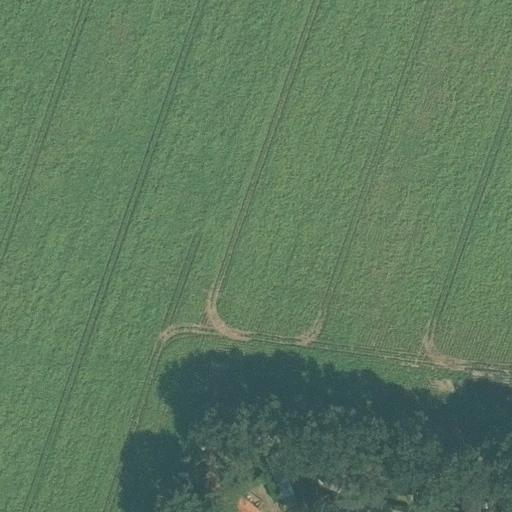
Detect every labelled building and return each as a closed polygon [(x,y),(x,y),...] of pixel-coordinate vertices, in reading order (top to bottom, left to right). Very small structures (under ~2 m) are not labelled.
[(402,443),(387,449),(388,450),(395,466),(397,471),(391,474),(394,481),(400,479),(403,484),(417,477),(402,443)] [(283,450),(266,458),(283,497),(294,493),(283,467),(289,464),(283,450)] [(433,457),(432,470),(442,471),(443,459),(433,457)] [(467,463),(462,511),(464,511),(478,511),(483,465),(467,463)] [(227,482),(218,493),(242,511),(257,511),(260,508),(227,482)] [(511,511),(511,505),(504,503),(500,511),(511,511)]
